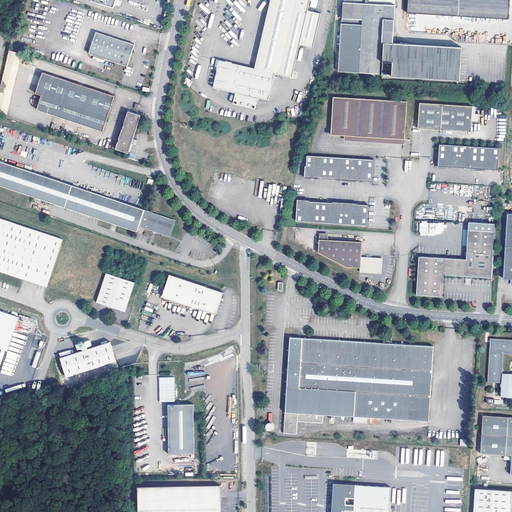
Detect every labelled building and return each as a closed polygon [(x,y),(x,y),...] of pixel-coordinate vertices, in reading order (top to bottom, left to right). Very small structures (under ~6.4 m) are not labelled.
[(68,0),(163,28),(169,0),(68,0)] [(270,0),(255,68),(220,60),(214,87),(236,92),(235,100),(257,105),(258,98),(269,100),(275,73),(293,77),(302,39),(314,42),(321,13),(308,10),(310,0),(317,0),(318,0),(270,0)] [(408,0),(408,13),(509,19),(510,0),(408,0)] [(338,71),(380,74),(380,75),(460,78),(461,45),(393,42),(395,5),(343,2),(342,23),(341,23),(338,71)] [(442,25),(442,27),(449,28),(449,22),(454,22),(455,16),(439,15),(439,24),(442,25)] [(135,44),(97,31),(90,53),(128,66),(135,44)] [(22,54),(10,51),(0,90),(0,112),(7,114),(22,54)] [(114,96),(43,72),(36,93),(42,95),(37,109),(103,131),(114,96)] [(406,102),(333,98),(331,128),(345,129),(344,137),(392,139),(404,140),(406,102)] [(257,105),(235,100),(234,103),(256,109),(257,105)] [(472,105),(419,102),(417,128),(470,131),(472,105)] [(141,115),(128,111),(116,149),(128,153),(141,115)] [(330,136),(344,137),(345,129),(331,128),(330,136)] [(392,139),(344,137),(344,142),(404,145),(404,140),(392,139)] [(499,148),(439,144),(437,166),(497,170),(499,148)] [(373,160),(307,157),(306,167),(305,167),(304,178),(317,179),(317,178),(337,179),(337,180),(362,182),(362,180),(372,181),(373,160)] [(0,161),(0,185),(137,231),(139,226),(171,237),(176,220),(0,161)] [(357,204),(332,202),(332,203),(310,202),(310,201),(297,200),(296,222),(367,226),(368,205),(357,205),(357,204)] [(0,274),(46,289),(62,241),(7,223),(0,220),(0,274)] [(417,295),(443,296),(444,274),(469,276),(492,277),(494,231),(469,230),(466,259),(420,257),(417,295)] [(328,240),(320,240),(319,257),(348,267),(362,268),(362,272),(383,273),(384,258),(372,257),(372,256),(370,255),(368,255),(368,257),(363,257),(363,242),(328,240)] [(97,303),(125,312),(135,283),(106,274),(97,303)] [(163,297),(217,314),(224,292),(170,275),(163,297)] [(0,348),(15,354),(19,339),(13,336),(19,318),(0,312),(0,348)] [(324,414),(353,416),(379,418),(429,421),(434,346),(290,337),(284,433),(297,434),(298,421),(323,423),(324,414)] [(511,339),(490,338),(488,383),(502,384),(502,396),(511,396),(511,339)] [(110,341),(60,355),(65,375),(115,360),(110,341)] [(177,384),(159,384),(159,398),(177,398),(177,384)] [(193,404),(168,404),(169,454),(194,453),(193,404)] [(481,454),(511,456),(510,475),(511,474),(511,417),(483,416),(481,454)] [(388,511),(391,487),(355,485),(355,486),(336,484),(334,507),(335,507),(335,511),(334,511),(388,511)] [(220,511),(220,485),(138,486),(138,511),(220,511)] [(511,511),(511,490),(476,488),(474,511),(511,511)]
